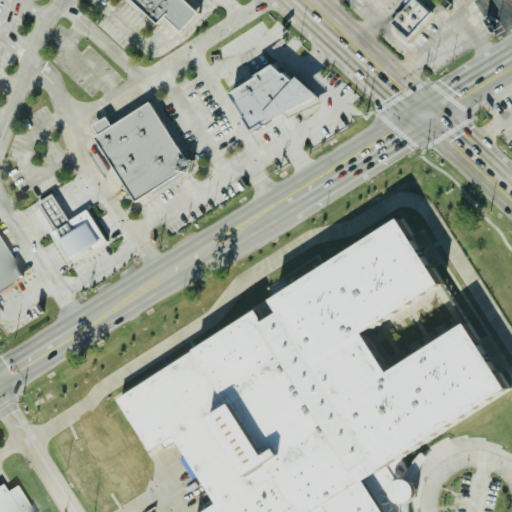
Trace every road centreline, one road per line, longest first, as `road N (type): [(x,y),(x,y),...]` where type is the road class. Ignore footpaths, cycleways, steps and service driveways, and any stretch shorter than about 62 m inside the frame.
road 1 (secondary): [(0,394),(348,178)]
road 2 (secondary): [(416,106),(69,321)]
road 3 (tertiary): [(71,511),(0,396)]
road 4 (secondary): [(436,124),(346,43)]
